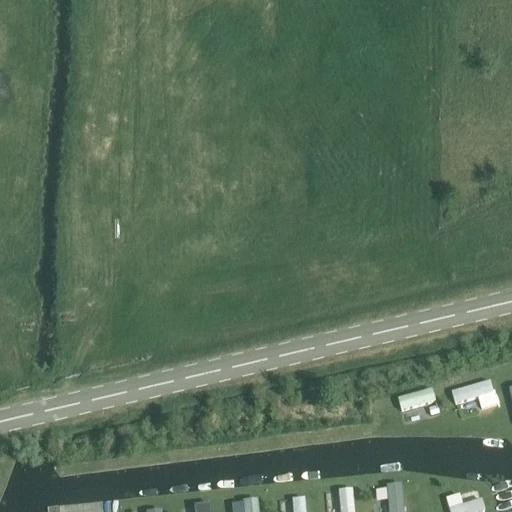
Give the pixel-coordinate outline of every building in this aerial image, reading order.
[(487,387),(446,394),(449,408),(472,404),(474,414),(492,411),(487,387)] [(511,431),(511,389),(503,391),(511,431)] [(392,403),(395,416),(430,406),(427,393),(392,403)] [(454,498),(439,503),(441,511),(478,511),(476,503),(458,509),(454,498)] [(371,511),(385,511),(386,501),(372,501),(371,511)] [(331,511),(329,502),(315,506),(317,511),(331,511)]
